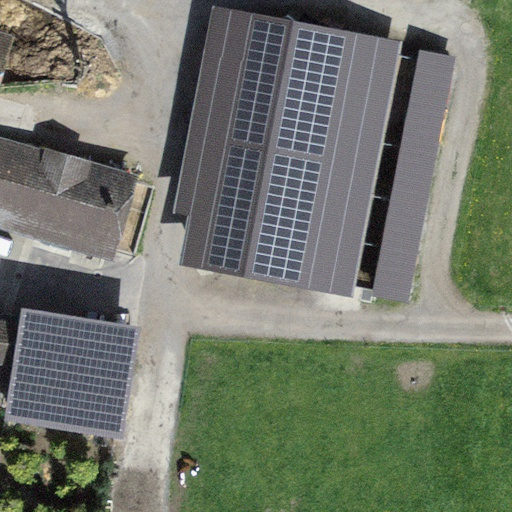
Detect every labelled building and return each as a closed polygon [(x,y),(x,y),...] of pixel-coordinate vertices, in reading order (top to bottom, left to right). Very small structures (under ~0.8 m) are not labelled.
[(0,156),(5,140),(34,45),(0,34),(0,156)] [(360,82),(219,56),(189,218),(204,221),(195,273),(321,296),(360,82)] [(0,229),(129,268),(154,185),(5,140),(0,156),(0,229)] [(62,341),(0,331),(0,372),(55,382),(62,341)] [(132,343),(102,338),(85,436),(116,441),(132,343)]
